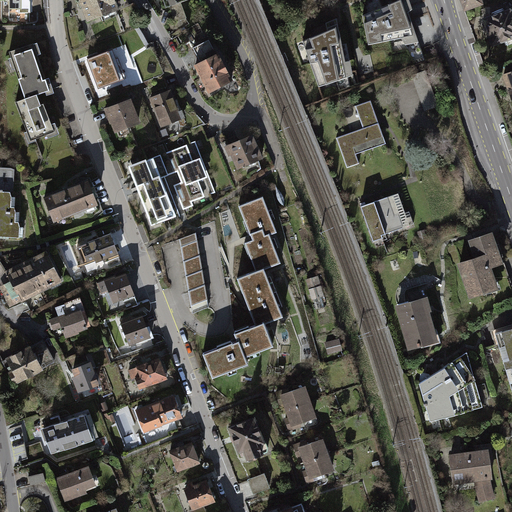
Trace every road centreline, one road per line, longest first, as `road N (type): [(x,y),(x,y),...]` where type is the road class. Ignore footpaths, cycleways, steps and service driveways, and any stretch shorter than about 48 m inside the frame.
road 1 (residential): [(240,511),(76,92),(54,0)]
road 2 (residential): [(211,0),(251,75),(250,109),(234,121),(203,108),(143,0)]
road 3 (primary): [(511,201),(441,0)]
